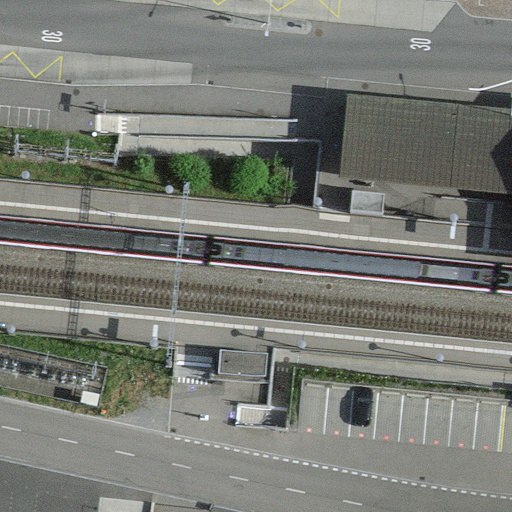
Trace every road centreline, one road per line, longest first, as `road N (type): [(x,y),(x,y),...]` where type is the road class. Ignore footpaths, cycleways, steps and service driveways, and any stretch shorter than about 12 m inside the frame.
road 1 (tertiary): [(0,20),(511,65)]
road 2 (residential): [(0,426),(400,511)]
